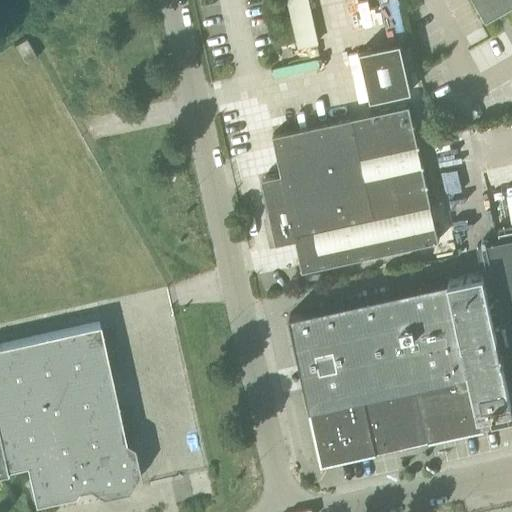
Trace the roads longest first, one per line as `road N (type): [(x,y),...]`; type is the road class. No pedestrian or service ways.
road 1 (unclassified): [(283,511),(171,0)]
road 2 (unclassified): [(338,511),(511,472)]
